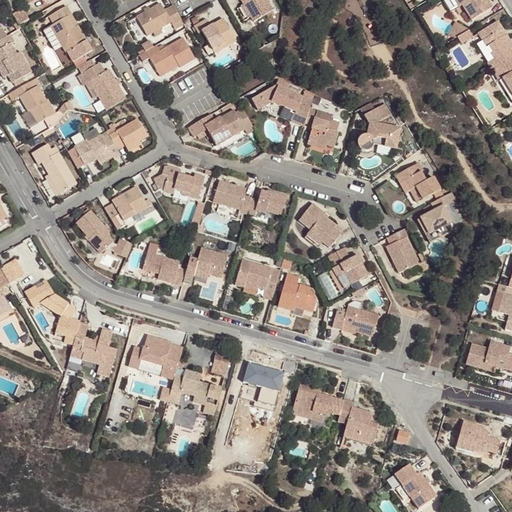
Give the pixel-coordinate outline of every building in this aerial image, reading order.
[(275,14),(267,0),(240,0),(243,4),(250,17),(254,22),(266,15),(268,19),(275,14)] [(493,7),(488,0),(453,0),(459,8),(462,6),(472,21),(493,7)] [(416,8),(413,2),(408,5),(411,11),(416,8)] [(164,11),(161,4),(150,10),(146,12),(137,17),(147,37),(153,33),(156,37),(162,33),(160,29),(171,23),(175,30),(184,24),(181,19),(173,6),(164,11)] [(250,17),(243,4),(239,7),(246,20),(250,17)] [(67,52),(77,69),(87,63),(83,57),(92,52),(78,26),(74,28),(68,16),(71,15),(66,7),(49,17),(54,24),(50,27),(65,53),(67,52)] [(23,11),(14,17),(19,26),(29,20),(23,11)] [(78,26),(71,15),(68,16),(74,28),(78,26)] [(237,41),(223,19),(211,26),(207,19),(194,26),(198,35),(202,32),(215,54),(237,41)] [(511,48),(509,44),(511,43),(506,35),(497,21),(477,33),(486,47),(489,45),(493,52),(490,54),(494,59),(488,63),(493,72),(511,60),(511,48)] [(454,22),(450,35),(468,42),(473,29),(454,22)] [(32,73),(20,52),(16,54),(11,45),(15,43),(10,35),(7,37),(0,40),(0,63),(3,62),(10,75),(8,77),(12,84),(32,73)] [(195,59),(183,38),(165,49),(160,52),(157,47),(156,45),(139,55),(143,62),(149,58),(159,74),(177,63),(179,66),(180,68),(195,59)] [(511,60),(493,72),(499,81),(502,79),(511,94),(511,60)] [(10,75),(3,62),(0,63),(0,72),(4,79),(10,75)] [(78,76),(83,86),(86,85),(90,82),(99,97),(107,111),(126,100),(118,85),(115,81),(109,70),(104,73),(100,63),(78,76)] [(179,66),(177,63),(159,74),(161,77),(179,66)] [(47,102),(39,87),(41,86),(36,79),(11,93),(15,100),(19,98),(28,112),(30,112),(38,124),(44,121),(56,114),(48,101),(47,102)] [(511,97),(511,94),(502,79),(499,81),(510,98),(511,97)] [(90,82),(86,85),(94,100),(99,97),(90,82)] [(312,102),(276,86),(251,100),(257,110),(272,102),(295,112),(291,122),(304,127),(305,124),(310,109),(312,102)] [(68,110),(75,112),(69,101),(64,104),(68,110)] [(64,104),(64,103),(58,111),(59,112),(62,117),(68,110),(64,104)] [(233,106),(231,103),(227,106),(221,109),(223,113),(233,106)] [(400,129),(376,124),(391,115),(384,104),(364,116),(369,126),(367,135),(366,136),(364,136),(362,136),(360,138),(359,139),(358,141),(357,143),(357,145),(358,147),(359,149),(361,151),(362,152),(365,152),(367,152),(369,152),(371,151),(372,149),(373,148),(374,145),(374,143),(374,141),(378,138),(385,140),(398,142),(400,129)] [(210,115),(191,127),(197,137),(207,131),(216,146),(232,137),(229,133),(242,126),(245,130),(245,131),(253,126),(242,109),(235,113),(234,110),(214,122),(210,115)] [(332,116),(325,114),(324,116),(316,114),(317,111),(310,109),(305,124),(312,126),(311,130),(312,130),(325,134),(324,136),(318,135),(317,138),(310,136),(308,140),(326,146),(327,142),(335,144),(339,133),(337,132),(335,132),(338,123),(331,121),(332,116)] [(62,117),(59,112),(56,114),(44,121),(49,130),(50,130),(53,128),(62,117)] [(148,137),(137,120),(117,132),(109,136),(116,149),(124,145),(125,147),(127,149),(148,137)] [(117,132),(112,124),(108,127),(110,130),(106,132),(107,132),(109,136),(117,132)] [(232,137),(245,130),(242,126),(229,133),(232,137)] [(194,138),(197,137),(191,127),(188,128),(194,138)] [(56,132),(53,128),(50,130),(49,130),(42,134),(45,138),(56,132)] [(107,132),(100,136),(95,129),(83,136),(86,141),(73,148),(85,167),(97,160),(109,153),(112,158),(112,159),(119,155),(117,151),(116,149),(109,136),(107,132)] [(325,134),(312,130),(310,136),(317,138),(318,135),(324,136),(325,134)] [(385,140),(378,138),(374,141),(374,143),(374,145),(382,147),(384,147),(385,140)] [(326,146),(308,140),(307,145),(325,150),(326,146)] [(398,142),(385,140),(384,147),(396,149),(398,142)] [(138,143),(127,149),(129,153),(140,146),(138,143)] [(77,185),(59,153),(54,155),(51,150),(47,144),(31,154),(38,166),(42,164),(49,175),(60,194),(77,185)] [(112,158),(109,153),(97,160),(100,165),(112,158)] [(422,171),(418,163),(395,176),(405,193),(410,191),(416,188),(423,200),(433,194),(437,200),(444,196),(433,178),(426,181),(421,172),(422,171)] [(199,200),(205,178),(195,175),(193,179),(179,175),(180,170),(168,166),(164,168),(162,175),(154,179),(161,191),(174,195),(175,190),(181,192),(190,194),(189,197),(199,200)] [(60,194),(49,175),(45,177),(56,196),(60,194)] [(247,190),(219,181),(213,202),(239,211),(239,213),(246,215),(247,214),(251,199),(244,197),(247,190)] [(149,208),(136,187),(111,201),(113,204),(104,209),(117,231),(122,228),(125,226),(123,223),(149,208)] [(423,200),(416,188),(410,191),(417,203),(423,200)] [(287,197),(272,192),(271,194),(267,193),(261,191),(258,201),(251,199),(247,214),(254,216),(256,212),(265,215),(266,212),(281,217),(287,197)] [(458,204),(451,193),(444,196),(437,200),(431,203),(435,211),(421,219),(425,228),(429,235),(452,222),(443,206),(451,202),(455,206),(458,204)] [(198,223),(205,205),(200,203),(192,221),(198,223)] [(327,219),(323,216),(325,214),(312,204),(298,221),(310,230),(309,232),(322,244),(328,248),(331,247),(333,245),(341,234),(334,229),(336,226),(327,219)] [(110,233),(90,211),(83,217),(82,218),(77,222),(75,224),(86,236),(89,239),(87,241),(100,254),(106,249),(112,243),(114,242),(107,235),(110,233)] [(425,228),(421,219),(417,221),(422,230),(425,228)] [(408,269),(419,264),(406,238),(408,236),(404,229),(387,238),(390,245),(386,247),(393,261),(395,260),(401,273),(408,269)] [(322,244),(309,232),(306,235),(320,246),(322,244)] [(353,243),(341,234),(333,245),(335,246),(333,248),(338,252),(344,248),(347,247),(353,243)] [(132,245),(123,240),(120,237),(117,245),(114,253),(127,259),(132,245)] [(117,245),(112,243),(106,249),(114,253),(117,245)] [(362,265),(357,256),(350,260),(344,248),(338,252),(328,257),(331,262),(335,268),(332,269),(344,290),(368,276),(362,265)] [(228,256),(201,249),(198,260),(190,258),(186,270),(183,283),(191,286),(194,276),(195,271),(209,275),(221,279),(228,256)] [(180,263),(147,253),(142,270),(159,275),(157,280),(182,287),(183,283),(186,270),(178,268),(180,263)] [(331,262),(328,257),(322,260),(325,265),(331,262)] [(0,267),(9,282),(24,274),(15,259),(0,267)] [(280,271),(242,260),(235,285),(244,289),(245,285),(258,289),(265,291),(263,298),(272,301),(280,271)] [(401,273),(395,260),(393,261),(399,274),(401,273)] [(429,268),(425,261),(422,262),(419,264),(423,271),(429,268)] [(0,287),(9,282),(0,267),(0,316),(11,310),(3,296),(1,297),(0,294),(0,287)] [(209,275),(195,271),(194,276),(207,280),(209,275)] [(299,278),(287,274),(285,282),(297,285),(299,278)] [(72,320),(70,319),(71,316),(73,317),(75,309),(68,305),(69,305),(55,296),(46,280),(42,282),(44,285),(37,290),(35,287),(24,293),(33,309),(40,305),(60,317),(55,334),(65,337),(64,344),(73,346),(79,323),(80,322),(72,320)] [(316,303),(308,287),(299,285),(299,286),(297,285),(285,282),(277,307),(293,312),(294,308),(313,313),(316,303)] [(511,296),(511,294),(511,288),(499,285),(497,293),(504,295),(498,313),(509,316),(508,319),(511,320),(511,296)] [(361,303),(354,301),(348,304),(347,306),(360,310),(361,303)] [(360,310),(347,306),(345,313),(336,311),(332,328),(340,330),(341,326),(357,330),(356,333),(372,337),(378,315),(360,310)] [(509,316),(498,313),(497,320),(511,323),(511,320),(508,319),(509,316)] [(117,350),(108,348),(113,332),(101,329),(100,337),(98,341),(93,340),(85,338),(89,326),(79,323),(73,346),(72,350),(83,353),(81,361),(100,366),(97,375),(109,378),(117,350)] [(356,333),(357,330),(341,326),(340,330),(356,335),(356,333)] [(166,343),(166,341),(147,336),(143,349),(134,347),(128,367),(139,370),(140,365),(141,361),(163,367),(162,371),(176,375),(179,361),(183,348),(171,345),(166,343)] [(507,346),(490,342),(488,349),(471,344),(466,365),(483,370),(485,365),(496,368),(496,367),(511,371),(511,356),(508,355),(504,354),(507,346)] [(83,353),(72,350),(70,357),(81,361),(83,353)] [(226,376),(231,359),(216,355),(211,372),(226,376)] [(163,367),(141,361),(140,365),(162,371),(163,367)] [(200,383),(202,375),(185,371),(182,371),(185,363),(179,361),(176,375),(174,381),(171,391),(168,402),(177,405),(179,399),(181,392),(194,396),(193,403),(205,406),(204,409),(203,413),(214,416),(222,389),(215,387),(200,383)] [(285,373),(248,364),(243,383),(261,387),(257,403),(275,408),(285,373)] [(496,368),(485,365),(483,370),(495,373),(496,368)] [(176,375),(162,371),(160,377),(174,381),(176,375)] [(339,417),(344,401),(320,394),(318,393),(320,388),(301,382),(291,415),(322,423),(324,416),(330,417),(330,414),(339,417)] [(171,391),(163,388),(160,401),(168,403),(168,402),(171,391)] [(194,396),(181,392),(179,399),(193,403),(194,396)] [(373,414),(356,409),(355,412),(351,411),(352,408),(353,403),(344,400),(344,401),(339,417),(338,422),(346,425),(343,436),(373,445),(379,425),(370,422),(373,414)] [(487,438),(488,432),(480,430),(480,427),(463,422),(457,443),(474,448),(474,451),(483,453),(483,450),(497,454),(500,441),(487,438)] [(410,432),(400,429),(397,440),(407,442),(410,432)] [(474,448),(457,443),(455,449),(473,454),(474,451),(474,448)] [(424,479),(420,473),(417,475),(409,464),(394,475),(402,485),(411,499),(419,510),(437,497),(428,484),(424,479)] [(411,499),(402,485),(396,489),(406,503),(411,499)]
